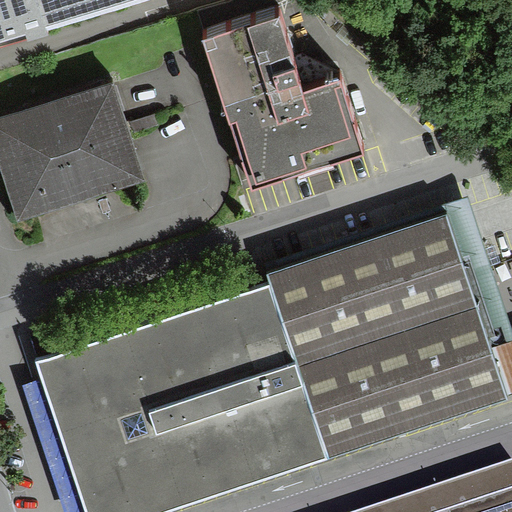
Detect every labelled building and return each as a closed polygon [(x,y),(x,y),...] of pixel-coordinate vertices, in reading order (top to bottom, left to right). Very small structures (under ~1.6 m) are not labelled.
[(0,0),(0,42),(125,0),(0,0)] [(276,1),(197,26),(248,185),(358,149),(330,62),(298,72),(276,1)] [(0,104),(0,154),(18,211),(152,170),(120,67),(0,104)] [(260,273),(20,353),(72,511),(133,511),(511,385),(511,324),(500,328),(453,188),(253,255),(260,273)] [(511,511),(511,497),(464,511),(511,511)]
